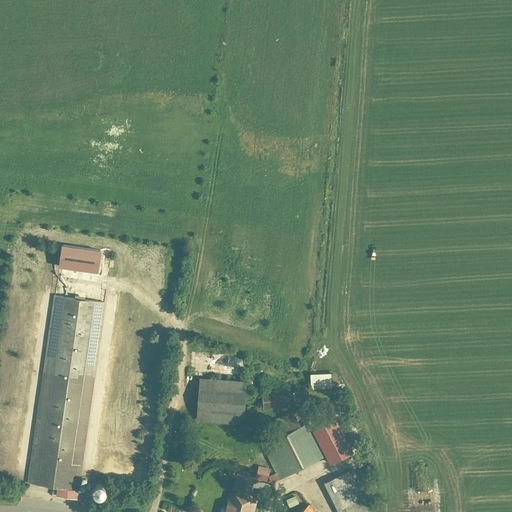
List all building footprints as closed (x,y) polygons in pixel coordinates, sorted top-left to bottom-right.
[(107,305),(57,298),(30,487),(79,495),(107,305)] [(205,381),(201,421),(246,425),(249,385),(205,381)] [(339,419),(320,429),(317,423),(268,447),(283,479),(326,458),(329,465),(355,452),(339,419)] [(372,511),(353,473),(328,486),(341,511),(372,511)] [(252,478),(235,474),(225,511),(253,511),(256,498),(248,496),(252,478)]
